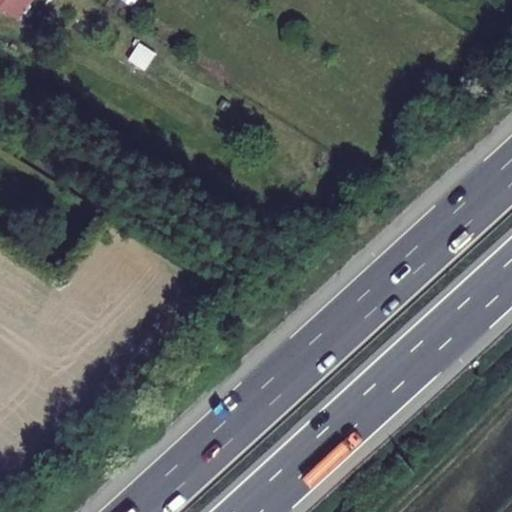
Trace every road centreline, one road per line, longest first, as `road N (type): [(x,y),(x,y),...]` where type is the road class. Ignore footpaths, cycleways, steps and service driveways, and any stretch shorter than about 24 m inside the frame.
road 1 (motorway): [(511,170),(136,511)]
road 2 (motorway): [(247,511),(511,271)]
